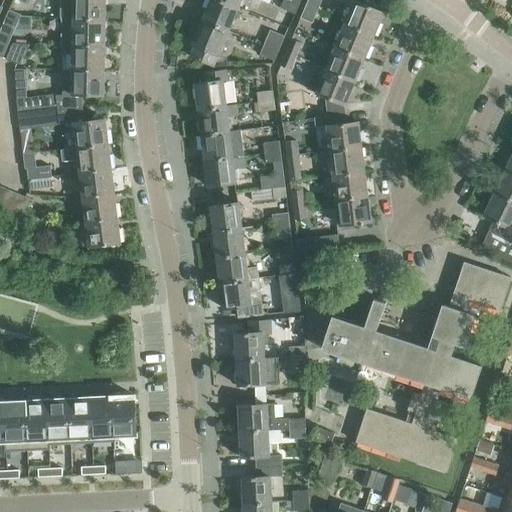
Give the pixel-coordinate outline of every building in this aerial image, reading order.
[(61,0),(61,20),(105,21),(105,0),(61,0)] [(220,0),(211,0),(203,21),(228,31),(238,7),(220,0)] [(299,5),(287,0),(283,0),(281,8),(295,14),(299,5)] [(308,0),(305,8),(317,12),(321,0),(308,0)] [(354,0),(345,24),(374,36),(384,13),(354,0)] [(317,12),(305,8),(300,18),(312,23),(317,12)] [(9,10),(5,20),(16,25),(21,15),(9,10)] [(16,25),(5,20),(0,31),(0,57),(2,58),(16,25)] [(61,44),(62,44),(105,45),(105,21),(61,20),(61,44)] [(228,31),(203,21),(193,45),(195,45),(190,57),(213,66),(228,31)] [(345,24),(335,47),(364,59),(374,36),(345,24)] [(267,37),(264,46),(278,52),(282,43),(267,37)] [(291,39),(285,53),(295,58),(301,43),(291,39)] [(6,60),(16,64),(21,64),(29,44),(13,43),(6,60)] [(73,54),(72,70),(104,71),(105,45),(62,44),(62,54),(73,54)] [(278,52),(264,46),(260,55),(274,61),(278,52)] [(335,47),(326,70),(355,82),(364,59),(335,47)] [(295,58),(285,53),(280,66),(290,70),(295,58)] [(324,97),(328,116),(346,114),(345,106),(355,82),(326,70),(317,66),(307,90),(324,97)] [(17,99),(18,110),(56,106),(57,109),(83,109),(82,95),(103,95),(104,71),(72,70),(72,92),(29,98),(28,86),(16,87),(17,99)] [(195,84),(198,109),(226,106),(223,80),(228,79),(227,70),(204,72),(205,82),(195,84)] [(257,92),(258,102),(274,100),(273,90),(257,92)] [(274,100),(258,102),(259,112),(275,110),(274,100)] [(198,109),(202,135),(229,131),(227,118),(239,117),(238,104),(226,106),(198,109)] [(77,149),(108,145),(105,119),(84,122),(83,109),(57,109),(56,106),(18,110),(20,130),(74,123),(77,149)] [(327,126),(330,151),(361,147),(358,122),(347,124),(346,114),(328,116),(314,118),(315,128),(327,126)] [(202,135),(205,161),(244,156),(242,144),(231,146),(229,131),(202,135)] [(285,142),(287,156),(298,155),(296,140),(285,142)] [(263,143),(264,153),(280,151),(279,141),(263,143)] [(78,160),(80,172),(111,169),(108,145),(77,149),(61,151),(62,162),(78,160)] [(331,160),(333,176),(365,172),(361,147),(330,151),(320,152),(322,161),(331,160)] [(260,177),(262,190),(285,187),(280,151),(264,153),(266,162),(274,161),(276,175),(260,177)] [(298,155),(287,156),(290,181),(301,180),(298,155)] [(244,156),(205,161),(208,186),(236,183),(234,169),(245,168),(244,156)] [(27,169),(29,185),(39,184),(38,171),(50,170),(50,166),(33,168),(31,159),(24,160),(27,169)] [(80,172),(83,197),(114,193),(111,169),(80,172)] [(39,184),(29,185),(29,189),(52,186),(50,170),(38,171),(39,184)] [(511,174),(505,171),(494,193),(511,201),(511,174)] [(333,176),(336,200),(368,197),(365,172),(333,176)] [(0,209),(8,190),(0,186),(0,209)] [(285,187),(262,190),(252,191),(253,201),(286,197),(285,187)] [(0,209),(0,212),(10,217),(15,205),(19,194),(8,190),(0,209)] [(291,191),(293,205),(304,204),(302,190),(291,191)] [(83,197),(86,222),(118,218),(114,193),(83,197)] [(511,201),(494,193),(484,216),(493,220),(481,247),(511,262),(511,201)] [(19,194),(15,205),(26,210),(31,199),(19,194)] [(368,197),(336,200),(326,202),(327,210),(337,209),(339,225),(371,221),(368,197)] [(211,206),(214,232),(241,228),(238,203),(211,206)] [(304,204),(293,205),(295,220),(306,219),(304,204)] [(15,205),(10,217),(22,221),(26,210),(15,205)] [(272,215),(273,224),(289,222),(288,213),(272,215)] [(118,218),(86,222),(89,247),(121,243),(118,218)] [(289,222),(273,224),(275,235),(290,233),(289,222)] [(214,232),(217,257),(245,254),(241,228),(214,232)] [(297,240),(299,252),(340,247),(338,235),(297,240)] [(217,257),(220,283),(259,278),(257,267),(246,268),(245,254),(217,257)] [(278,266),(280,275),(296,273),(294,264),(278,266)] [(416,460),(447,470),(456,440),(425,430),(429,416),(440,419),(445,403),(435,400),(439,387),(471,397),(481,367),(449,356),(453,343),(464,346),(474,315),(464,312),(468,298),(500,309),(510,279),(465,264),(455,294),(457,295),(453,308),(444,305),(433,336),(442,339),(438,353),(376,332),(386,303),(374,299),(367,318),(368,318),(364,329),(334,319),(334,318),(333,317),(322,348),(354,359),(355,356),(367,360),(366,363),(428,383),(423,396),(415,394),(407,418),(415,422),(414,426),(367,411),(357,441),(403,456),(403,453),(417,458),(416,460)] [(296,273),(280,275),(281,285),(297,283),(296,273)] [(259,278),(220,283),(224,309),(237,307),(238,318),(259,315),(260,315),(262,313),(262,312),(263,310),(259,278)] [(282,300),(283,314),(300,312),(299,298),(282,300)] [(235,333),(237,360),(264,358),(263,335),(271,334),(270,320),(248,321),(249,333),(235,333)] [(289,347),(290,357),(306,356),(305,346),(289,347)] [(306,356),(290,357),(290,366),(306,366),(306,356)] [(264,358),(237,360),(238,386),(277,384),(276,358),(264,358)] [(134,395),(111,396),(113,441),(115,441),(115,437),(136,435),(134,395)] [(91,397),(90,397),(92,442),(113,441),(111,396),(91,397)] [(89,397),(68,399),(70,444),(92,442),(90,397),(89,397)] [(46,400),(25,401),(28,450),(49,449),(47,399),(46,399),(46,400)] [(47,399),(49,449),(50,449),(50,445),(70,444),(68,399),(47,400),(47,399)] [(4,401),(3,401),(6,452),(28,450),(25,401),(4,402),(4,401)] [(239,405),(240,432),(268,430),(289,429),(289,419),(275,420),(274,404),(239,405)] [(486,421),(497,425),(500,416),(489,413),(486,421)] [(511,420),(500,416),(497,425),(510,429),(511,421),(511,420)] [(289,419),(289,429),(305,429),(305,419),(289,419)] [(315,427),(312,439),(331,445),(330,444),(331,444),(334,433),(315,427)] [(305,429),(289,429),(290,439),(306,438),(305,429)] [(268,430),(240,432),(241,458),(255,457),(256,467),(282,465),(282,456),(269,456),(268,430)] [(483,431),(480,440),(485,442),(488,432),(483,431)] [(479,440),(476,450),(490,455),(494,445),(479,440)] [(319,477),(333,482),(340,460),(326,455),(319,477)] [(471,467),(481,470),(484,461),(474,458),(471,467)] [(484,461),(481,470),(495,474),(498,466),(484,461)] [(137,464),(124,465),(125,473),(137,472),(137,464)] [(244,504),(271,502),(270,476),(283,475),(282,465),(256,467),(256,477),(242,478),(244,504)] [(93,466),(81,467),(81,475),(94,475),(93,466)] [(105,466),(93,466),(94,475),(106,474),(105,466)] [(50,468),(38,469),(38,477),(50,477),(50,468)] [(62,468),(50,468),(50,477),(62,476),(62,468)] [(362,484),(372,487),(377,472),(367,469),(362,484)] [(19,470),(7,471),(7,479),(19,478),(19,470)] [(511,490),(508,499),(511,500),(511,479),(505,477),(502,486),(511,490)] [(383,497),(393,501),(398,485),(388,482),(383,497)] [(406,505),(416,508),(421,493),(412,490),(406,505)] [(293,491),(293,501),(309,500),(309,491),(293,491)] [(421,493),(416,508),(425,511),(430,496),(421,493)] [(492,506),(490,511),(511,511),(511,500),(508,499),(502,497),(499,509),(492,506)] [(309,500),(293,501),(294,511),(309,510),(309,500)] [(271,511),(271,502),(244,504),(244,511),(271,511)] [(456,511),(455,511),(467,511),(469,507),(459,503),(456,511)]
